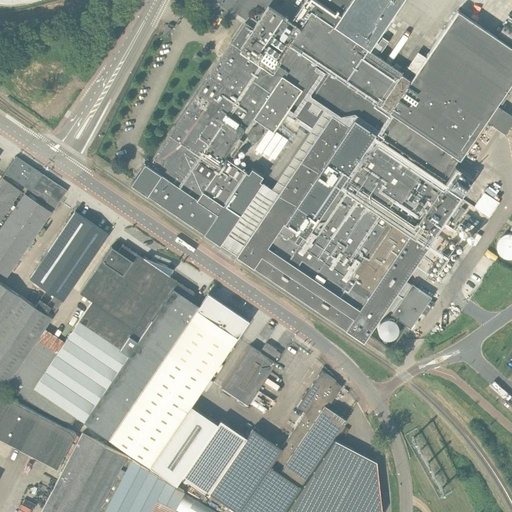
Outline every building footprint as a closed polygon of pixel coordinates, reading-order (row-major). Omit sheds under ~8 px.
[(206,0),(229,15),(230,14),(244,23),(148,164),(145,161),(129,184),(219,244),(235,255),(362,341),(458,200),(440,188),(459,159),(485,120),(496,104),(511,80),(511,48),(493,35),(457,11),(426,57),(418,51),(407,67),(415,72),(410,80),(400,73),(401,72),(379,57),(386,47),(375,40),(401,0),(306,0),(295,18),(270,1),(271,0),(206,0)] [(511,40),(511,27),(506,23),(499,31),(511,40)] [(166,28),(161,35),(163,37),(165,38),(171,29),(167,26),(166,28)] [(154,70),(163,74),(167,65),(158,61),(154,70)] [(16,156),(4,173),(55,208),(67,191),(16,156)] [(0,269),(9,276),(51,208),(24,191),(10,212),(0,205),(0,269)] [(489,218),(499,202),(484,192),(473,207),(489,218)] [(63,301),(103,242),(108,234),(74,212),(72,215),(70,214),(68,218),(69,219),(29,278),(63,301)] [(511,233),(510,233),(509,233),(508,233),(507,233),(506,233),(505,234),(504,234),(503,234),(503,235),(502,235),(501,236),(500,237),(499,237),(499,238),(498,238),(498,239),(497,240),(497,241),(497,242),(496,243),(496,244),(496,245),(496,246),(496,247),(496,248),(497,249),(497,250),(497,251),(498,251),(498,252),(498,253),(499,253),(499,254),(500,254),(500,255),(501,255),(501,256),(502,256),(503,257),(504,257),(505,258),(506,258),(507,258),(508,258),(509,258),(510,258),(511,258),(511,257),(511,233)] [(79,294),(92,302),(78,321),(56,355),(36,341),(6,384),(4,387),(70,427),(77,417),(83,421),(108,438),(196,309),(198,306),(189,300),(194,293),(177,282),(128,248),(122,244),(118,251),(111,246),(79,294)] [(36,341),(51,317),(0,282),(0,379),(6,384),(36,341)] [(391,309),(411,322),(426,298),(407,285),(391,309)] [(198,306),(196,309),(237,337),(248,320),(207,293),(198,306)] [(190,406),(237,337),(196,309),(108,438),(149,466),(190,406)] [(395,335),(397,332),(397,329),(397,325),(395,322),(393,320),(390,320),(388,319),(385,320),(382,321),(379,323),(378,325),(377,328),(378,331),(378,334),(380,336),(382,338),(385,339),(388,339),(390,339),(393,337),(395,335)] [(250,345),(221,388),(247,405),(281,354),(266,344),(260,352),(250,345)] [(246,436),(208,492),(237,511),(282,511),(333,436),(345,419),(328,408),(342,387),(335,383),(337,381),(322,371),(297,408),(306,413),(281,449),(251,429),(246,436)] [(0,439),(57,469),(75,433),(0,393),(0,439)] [(207,494),(208,492),(246,436),(219,418),(216,423),(190,406),(149,466),(174,484),(180,475),(207,494)] [(96,511),(126,456),(82,433),(40,511),(96,511)] [(381,511),(382,511),(380,491),(376,461),(336,440),(286,511),(381,511)] [(126,456),(96,511),(147,511),(155,498),(176,509),(184,492),(126,456)]
